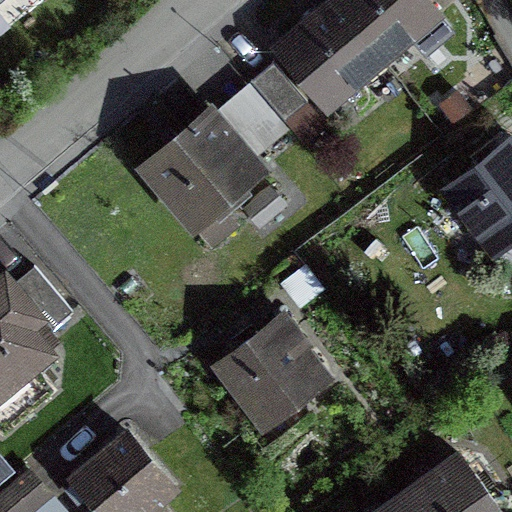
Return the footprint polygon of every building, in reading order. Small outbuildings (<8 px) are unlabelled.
[(329,0),(328,1),(312,15),(273,48),(313,96),(319,103),(347,80),(352,86),(380,62),(408,38),(403,33),(430,9),(422,0),(329,0)] [(305,103),(271,63),(248,82),(282,122),(305,103)] [(260,173),(206,110),(140,166),(193,229),(260,173)] [(445,189),(493,252),(511,236),(511,142),(510,140),(445,189)] [(8,286),(2,279),(0,280),(0,380),(13,370),(23,375),(47,355),(26,330),(37,320),(47,332),(70,313),(31,267),(8,286)] [(323,381),(290,337),(294,334),(280,315),(215,364),(263,427),(323,381)] [(161,511),(153,502),(171,487),(127,434),(70,482),(95,511),(161,511)] [(381,511),(497,511),(458,457),(427,479),(400,499),(381,511)] [(0,495),(0,511),(61,511),(28,472),(0,495)]
